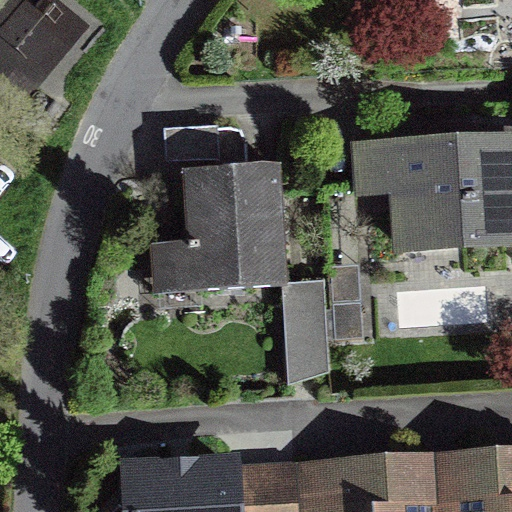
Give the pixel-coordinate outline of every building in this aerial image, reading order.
[(217,160),(218,174),(184,176),(189,252),(199,251),(202,291),(286,286),(278,170),(248,172),(246,143),(241,132),(230,127),(215,128),(217,160)] [(511,144),(396,151),(402,248),(404,248),(511,240),(511,144)] [(511,511),(511,456),(457,460),(459,511),(511,511)] [(428,511),(426,462),(346,466),(348,511),(428,511)] [(237,511),(236,511),(233,473),(233,468),(165,472),(159,473),(154,475),(149,477),(142,481),(137,486),(118,507),(124,511),(237,511)]
